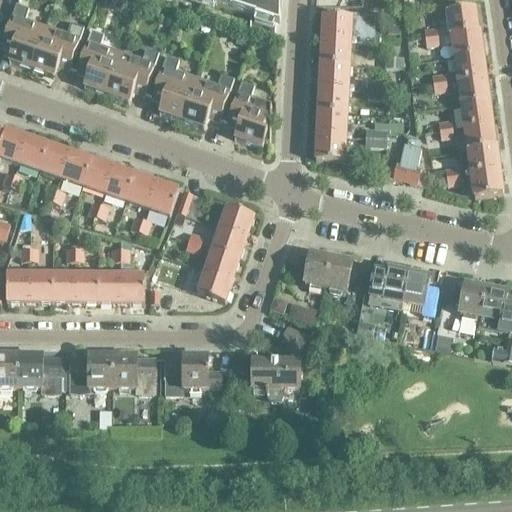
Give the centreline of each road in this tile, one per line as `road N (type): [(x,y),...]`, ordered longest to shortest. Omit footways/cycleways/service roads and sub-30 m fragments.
road 1 (residential): [(0,337),(229,335),(249,321),(288,192)]
road 2 (tertiary): [(288,192),(0,90)]
road 3 (tertiary): [(511,251),(288,192)]
road 4 (residential): [(288,192),(300,0)]
